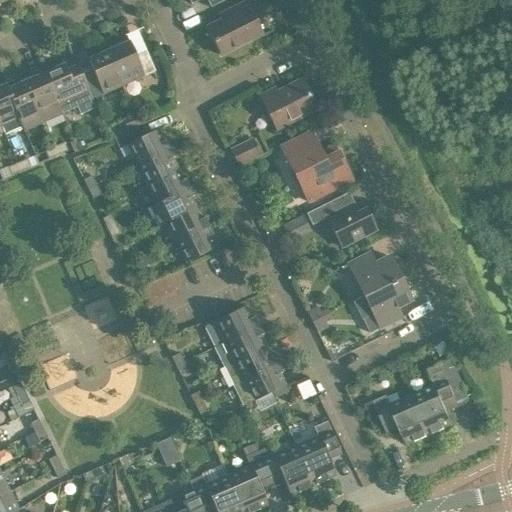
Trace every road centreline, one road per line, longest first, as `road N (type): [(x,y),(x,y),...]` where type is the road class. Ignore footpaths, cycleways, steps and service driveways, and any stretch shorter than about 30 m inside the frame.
road 1 (residential): [(327,383),(449,319),(310,38),(189,100)]
road 2 (residential): [(327,383),(189,100)]
road 3 (residential): [(392,511),(327,383)]
